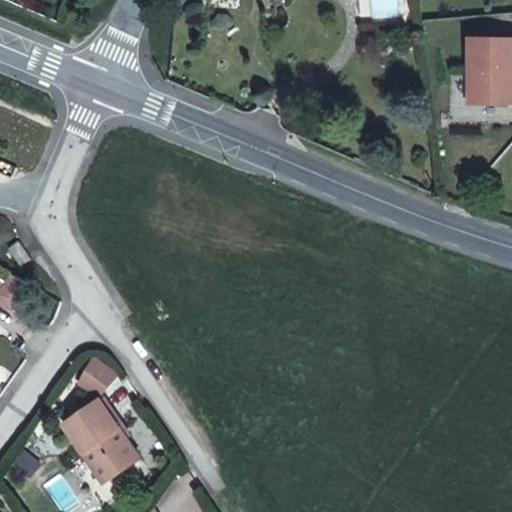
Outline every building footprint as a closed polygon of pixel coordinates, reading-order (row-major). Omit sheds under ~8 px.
[(511,103),(511,37),(471,37),(470,102),(511,103)] [(5,244),(15,264),(26,258),(17,239),(5,244)] [(0,292),(0,295),(6,312),(21,310),(20,300),(31,284),(14,274),(7,283),(0,292)] [(92,357),(81,377),(98,393),(115,373),(92,357)] [(104,393),(99,397),(124,434),(129,431),(104,393)] [(138,456),(124,434),(99,397),(63,422),(103,480),(138,456)]
